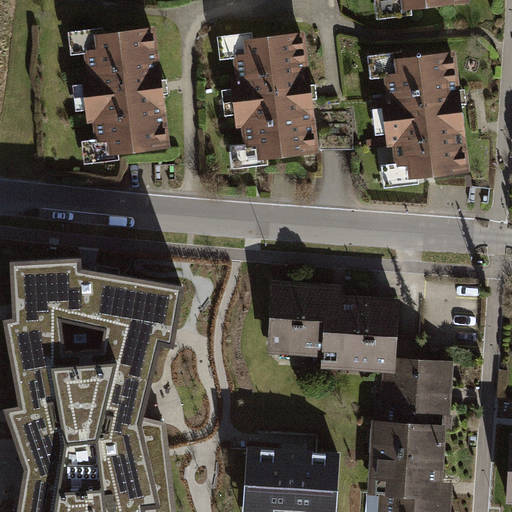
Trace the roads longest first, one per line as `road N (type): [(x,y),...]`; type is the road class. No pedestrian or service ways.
road 1 (residential): [(0,195),(497,238)]
road 2 (residential): [(478,511),(497,238)]
